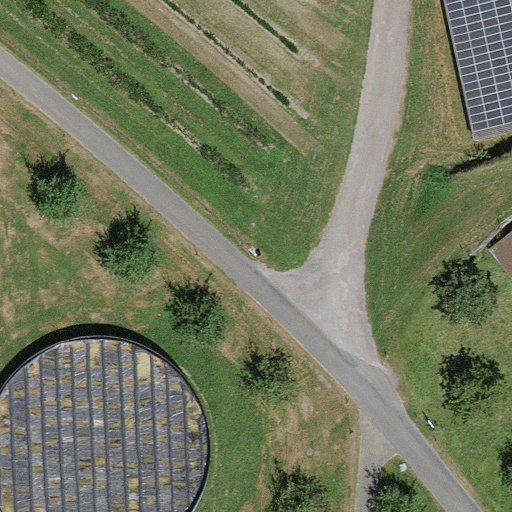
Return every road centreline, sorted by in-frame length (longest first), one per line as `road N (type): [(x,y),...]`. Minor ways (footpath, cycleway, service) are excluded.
road 1 (track): [(0,68),(298,309),(462,511)]
road 2 (track): [(392,0),(354,244),(298,309)]
